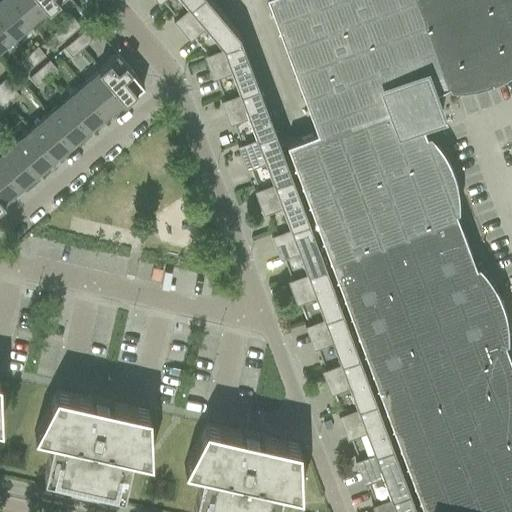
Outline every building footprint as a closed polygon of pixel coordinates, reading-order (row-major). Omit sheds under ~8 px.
[(12,0),(0,0),(0,21),(13,37),(31,22),(12,0)] [(12,0),(31,22),(47,8),(48,9),(50,8),(43,0),(12,0)] [(172,16),(173,17),(193,0),(163,0),(175,14),(172,16)] [(203,51),(203,52),(241,38),(239,32),(211,0),(193,0),(173,17),(173,18),(176,15),(206,50),(203,51)] [(286,142),(328,257),(447,213),(455,210),(457,208),(457,200),(457,192),(456,183),(454,175),(451,167),(448,159),(444,152),(439,145),(434,138),(429,132),(426,133),(421,119),(443,111),(435,89),(448,84),(452,82),(421,0),(267,0),(316,130),(286,142)] [(511,0),(421,0),(452,82),(448,84),(450,86),(459,86),(468,86),(477,84),(486,81),(495,78),(504,74),(511,69),(511,68),(511,0)] [(72,16),(63,24),(71,33),(80,25),(72,16)] [(0,21),(0,48),(13,37),(0,21)] [(71,33),(63,24),(52,33),(60,42),(71,33)] [(84,30),(75,38),(83,47),(92,39),(84,30)] [(83,47),(75,38),(64,47),(71,56),(83,47)] [(220,96),(220,97),(257,83),(241,38),(203,52),(203,53),(207,51),(223,95),(220,96)] [(37,46),(27,54),(35,63),(45,55),(37,46)] [(117,53),(100,67),(127,98),(143,84),(117,53)] [(35,63),(27,54),(17,63),(25,72),(35,63)] [(49,59),(39,68),(47,77),(57,69),(49,59)] [(99,70),(82,84),(107,113),(124,99),(125,100),(127,98),(100,67),(98,68),(99,70)] [(47,77),(39,68),(29,76),(37,86),(47,77)] [(4,78),(0,80),(0,92),(1,93),(10,85),(4,78)] [(236,141),(237,142),(274,128),(257,83),(220,97),(220,98),(224,96),(240,140),(236,141)] [(82,84),(65,98),(89,128),(107,113),(82,84)] [(10,85),(1,93),(10,104),(19,96),(10,85)] [(1,93),(0,94),(0,111),(10,104),(1,93)] [(65,98),(46,114),(71,143),(89,128),(65,98)] [(46,114),(30,128),(55,158),(71,143),(46,114)] [(30,128),(12,143),(37,172),(55,158),(30,128)] [(253,186),(253,187),(291,173),(274,128),(237,142),(237,143),(240,141),(257,185),(253,186)] [(12,143),(0,153),(0,162),(21,186),(37,172),(12,143)] [(0,162),(0,194),(5,200),(21,186),(0,162)] [(270,231),(270,232),(308,218),(291,173),(253,187),(254,188),(257,186),(274,230),(270,231)] [(447,213),(328,257),(355,328),(490,278),(486,273),(482,268),(478,263),(475,264),(455,210),(447,213)] [(287,276),(287,277),(325,263),(308,218),(270,232),(270,233),(274,231),(290,275),(287,276)] [(304,321),(304,322),(341,308),(325,263),(287,277),(287,278),(291,276),(307,320),(304,321)] [(355,328),(378,388),(497,344),(506,340),(507,330),(506,321),(504,312),(502,303),(499,295),(495,286),(490,278),(355,328)] [(320,366),(321,367),(358,353),(341,308),(304,322),(304,323),(308,321),(324,365),(320,366)] [(497,344),(378,388),(421,506),(430,508),(429,511),(511,511),(511,363),(504,341),(497,344)] [(337,411),(337,412),(375,398),(358,353),(321,367),(324,366),(341,410),(337,411)] [(91,397),(55,390),(33,431),(52,435),(43,476),(70,482),(72,474),(84,477),(82,483),(82,484),(84,485),(84,483),(85,477),(97,480),(96,487),(123,494),(132,453),(151,458),(149,411),(113,403),(96,399),(96,401),(95,401),(94,408),(89,407),(91,397)] [(354,456),(354,457),(392,443),(375,398),(337,412),(338,412),(341,411),(357,455),(354,456)] [(241,431),(205,423),(183,465),(202,469),(193,509),(204,511),(220,511),(222,508),(234,511),(233,511),(234,511),(235,511),(240,511),(276,511),(282,487),(300,491),(299,444),(263,436),(263,437),(246,433),(245,435),(244,442),(239,441),(241,431)] [(392,443),(354,457),(358,456),(366,479),(374,500),(371,501),(371,502),(408,488),(392,443)] [(417,511),(408,488),(371,502),(375,501),(378,511),(417,511)]
